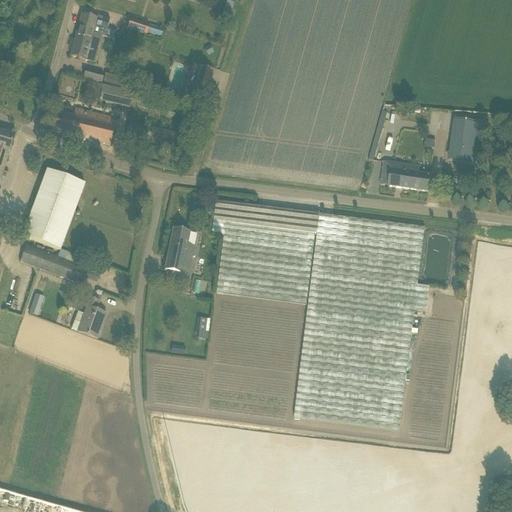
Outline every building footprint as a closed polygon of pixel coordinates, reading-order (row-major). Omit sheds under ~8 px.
[(229,25),(233,11),(224,8),(220,22),(229,25)] [(70,57),(86,61),(94,63),(102,36),(105,37),(107,29),(104,29),(106,22),(82,15),(70,57)] [(130,20),(127,29),(146,35),(149,26),(130,20)] [(148,33),(161,36),(163,29),(150,25),(148,33)] [(195,87),(207,90),(213,71),(201,68),(195,87)] [(86,70),(85,71),(83,78),(101,83),(103,75),(86,70)] [(122,87),(124,80),(105,75),(103,82),(122,87)] [(135,107),(138,94),(130,92),(127,108),(135,110),(135,107)] [(73,117),(54,113),(50,132),(110,146),(116,119),(75,109),(73,117)] [(129,122),(125,136),(178,148),(181,135),(129,122)] [(0,182),(14,136),(0,131),(0,182)] [(478,165),(482,140),(454,136),(450,160),(478,165)] [(383,163),(380,186),(428,193),(430,176),(406,173),(407,166),(383,163)] [(22,237),(60,251),(85,185),(47,171),(22,237)] [(426,228),(326,216),(217,202),(212,235),(223,236),(217,294),(305,306),(307,306),(316,235),(318,235),(295,419),(400,432),(415,312),(427,313),(430,287),(418,286),(426,228)] [(187,284),(189,276),(195,247),(187,245),(190,232),(173,229),(164,271),(181,274),(179,282),(187,284)] [(25,246),(20,262),(82,286),(85,279),(97,284),(102,270),(79,261),(77,266),(25,246)] [(77,333),(97,340),(106,315),(96,311),(99,303),(87,298),(84,307),(86,308),(77,333)] [(29,314),(37,317),(41,306),(33,303),(29,314)] [(205,333),(207,320),(200,320),(198,332),(205,333)] [(172,346),(172,354),(185,354),(185,347),(172,346)]
